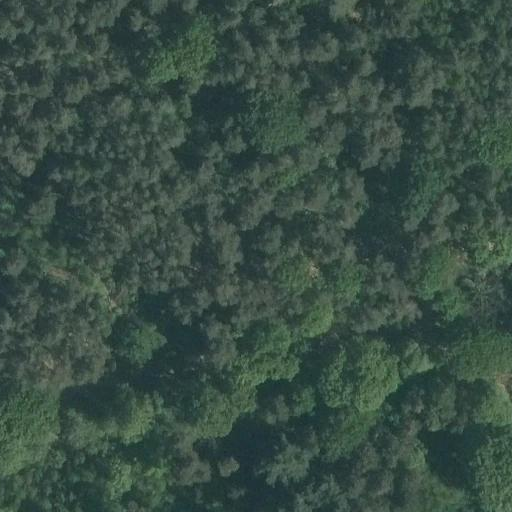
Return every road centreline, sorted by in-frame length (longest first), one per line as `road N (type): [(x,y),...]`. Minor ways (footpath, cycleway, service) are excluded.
road 1 (track): [(0,405),(511,304)]
road 2 (track): [(453,0),(507,305)]
